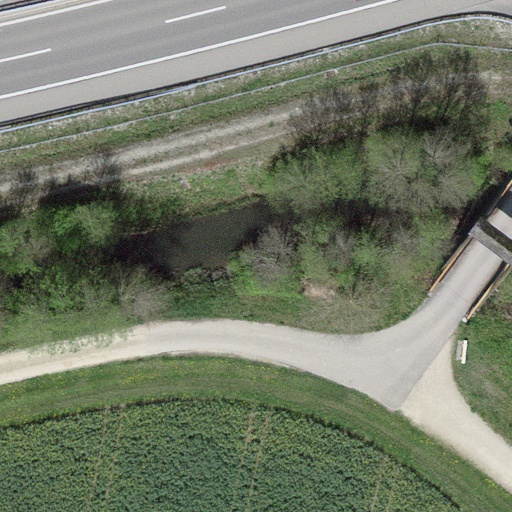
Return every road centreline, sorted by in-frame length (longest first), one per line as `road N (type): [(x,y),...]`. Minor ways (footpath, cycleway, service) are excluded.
road 1 (track): [(511,470),(376,377),(273,343),(144,341),(0,371)]
road 2 (track): [(0,203),(376,87),(511,76)]
road 3 (motorway): [(0,60),(249,0)]
road 4 (track): [(376,377),(511,217)]
